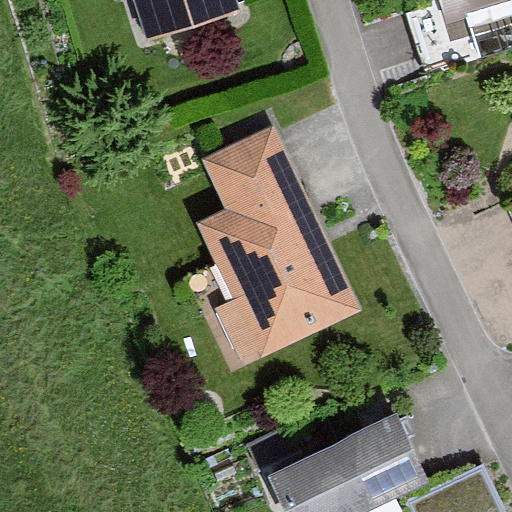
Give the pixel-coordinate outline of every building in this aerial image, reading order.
[(121,0),(135,41),(237,9),(234,0),(121,0)] [(511,0),(434,0),(442,23),(511,0)] [(350,318),(266,131),(195,162),(217,212),(192,223),(227,302),(204,312),(230,371),(350,318)] [(265,477),(280,511),(358,511),(417,486),(389,422),(265,477)] [(491,511),(474,474),(400,509),(401,511),(491,511)]
